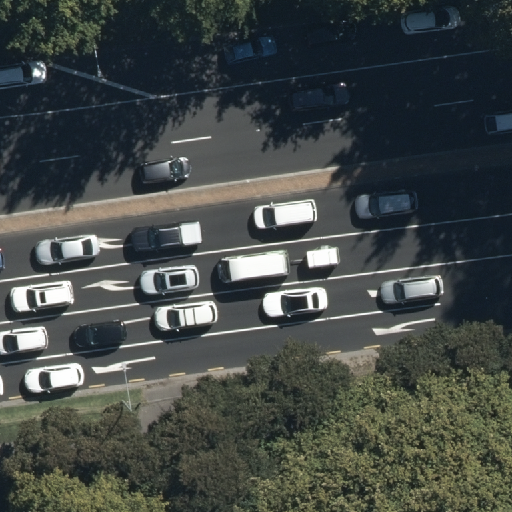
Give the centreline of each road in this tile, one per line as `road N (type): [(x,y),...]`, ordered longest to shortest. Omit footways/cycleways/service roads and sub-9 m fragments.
road 1 (primary): [(511,287),(437,307),(0,366)]
road 2 (primary): [(511,210),(0,283)]
road 3 (primary): [(0,159),(511,88)]
